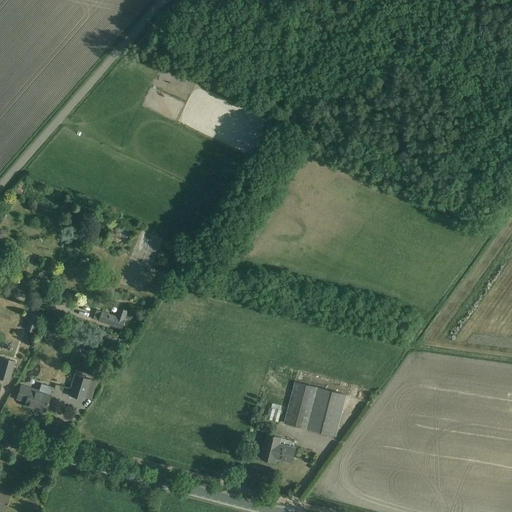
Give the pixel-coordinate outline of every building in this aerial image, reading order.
[(120,311),(117,319),(96,311),(94,314),(93,318),(92,321),(121,331),(125,321),(124,321),(127,313),(120,311)] [(32,313),(26,330),(35,333),(41,316),(32,313)] [(0,386),(1,384),(0,384),(0,379),(9,382),(15,361),(1,357),(0,361),(0,386)] [(85,400),(91,379),(85,378),(85,375),(76,373),(73,382),(76,382),(72,396),(85,400)] [(336,436),(344,404),(346,395),(295,382),(284,423),(336,436)] [(16,399),(26,401),(24,405),(45,412),(52,387),(41,384),(39,391),(20,386),(16,399)] [(292,463),(295,448),(280,444),(281,438),(267,434),(261,458),(275,462),(276,459),(292,463)] [(0,511),(3,511),(9,492),(8,492),(0,490),(0,511)]
